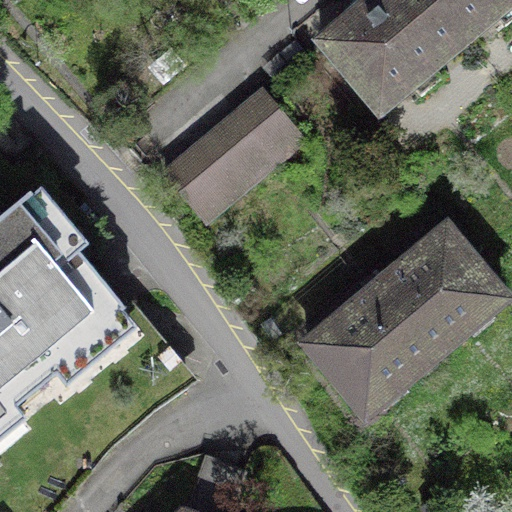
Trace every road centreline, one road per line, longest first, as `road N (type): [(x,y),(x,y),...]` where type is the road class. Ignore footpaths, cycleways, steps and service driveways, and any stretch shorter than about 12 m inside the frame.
road 1 (residential): [(0,75),(124,188),(345,511)]
road 2 (residential): [(303,0),(234,56),(183,135)]
